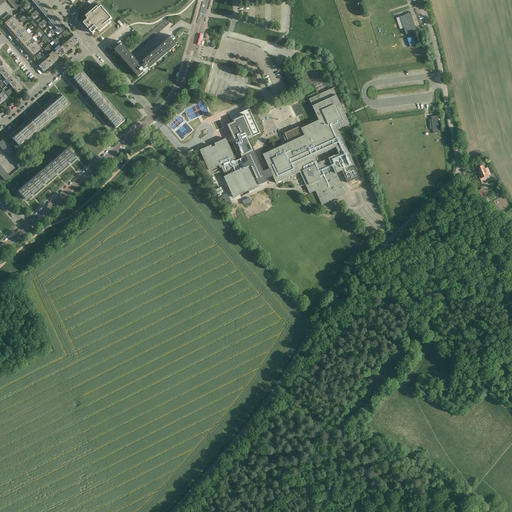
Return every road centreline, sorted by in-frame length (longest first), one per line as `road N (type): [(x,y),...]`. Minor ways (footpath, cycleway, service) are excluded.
road 1 (unclassified): [(312,328),(459,169),(418,0)]
road 2 (unclassified): [(312,328),(256,414),(173,511)]
road 3 (tertiary): [(25,227),(153,117)]
